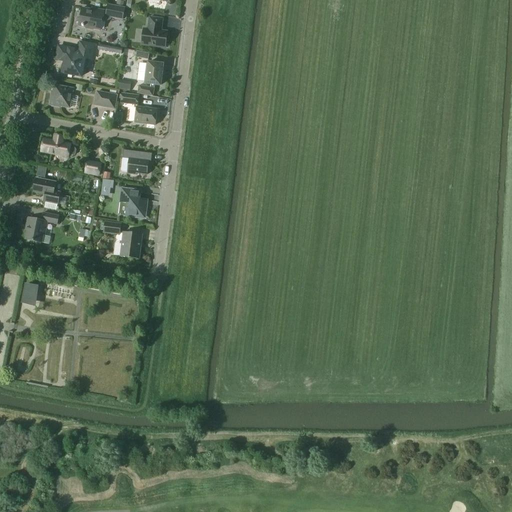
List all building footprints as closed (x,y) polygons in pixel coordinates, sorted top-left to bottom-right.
[(123,19),(125,8),(108,4),(106,15),(123,19)] [(92,29),(93,28),(100,30),(104,10),(96,8),(96,10),(83,8),(81,17),(79,17),(78,17),(76,22),(78,23),(79,23),(79,25),(87,27),(88,28),(92,29)] [(165,47),(165,43),(169,42),(169,37),(166,35),(167,31),(162,31),(164,19),(150,17),(148,29),(144,28),(142,44),(165,47)] [(85,58),(91,59),(94,44),(81,42),(79,49),(59,45),(56,59),(65,60),(65,63),(63,63),(61,70),(63,70),(63,72),(82,75),(85,58)] [(121,53),(122,49),(99,44),(98,48),(121,53)] [(137,52),(136,58),(148,60),(149,54),(137,52)] [(145,83),(151,83),(150,87),(138,85),(137,94),(153,96),(154,84),(160,85),(163,64),(148,62),(145,83)] [(118,89),(130,91),(131,87),(124,86),(124,83),(119,82),(118,89)] [(70,107),(74,88),(55,84),(53,94),(52,94),(50,103),(60,105),(70,107)] [(95,104),(109,106),(111,93),(97,91),(95,104)] [(122,93),(121,104),(138,106),(139,96),(122,93)] [(155,124),(157,109),(136,106),(134,121),(155,124)] [(70,147),(71,143),(63,141),(64,135),(55,133),(54,139),(44,137),(41,150),(68,155),(69,155),(74,156),(75,155),(76,150),(75,149),(70,147)] [(151,153),(123,149),(122,158),(128,158),(127,171),(127,173),(135,174),(135,173),(146,174),(148,161),(150,161),(151,153)] [(101,163),(88,161),(85,174),(99,177),(101,163)] [(58,202),(60,190),(54,189),(56,180),(36,176),(33,190),(45,192),(44,199),(58,202)] [(105,180),(102,195),(112,197),(115,181),(105,180)] [(139,203),(140,191),(122,189),(121,201),(123,204),(126,204),(125,213),(133,214),(134,216),(139,217),(141,215),(143,216),(143,214),(145,212),(146,207),(144,206),(145,203),(139,203)] [(43,212),(42,218),(28,215),(26,223),(28,224),(24,239),(43,243),(44,237),(45,237),(48,223),(58,225),(59,217),(43,212)] [(104,222),(103,234),(120,236),(121,224),(104,222)] [(138,256),(141,233),(123,231),(120,254),(138,256)] [(38,288),(25,285),(22,303),(29,304),(33,299),(36,299),(38,288)]
